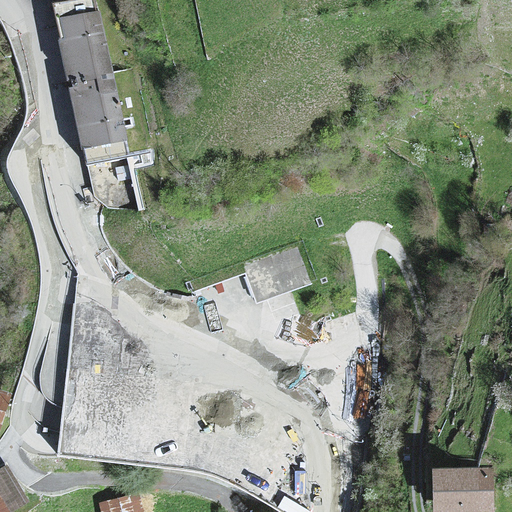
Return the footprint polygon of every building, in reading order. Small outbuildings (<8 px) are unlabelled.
[(97,1),(56,9),(92,196),(110,213),(137,208),(97,1)] [(12,392),(0,388),(0,431),(2,432),(12,392)] [(3,466),(0,467),(0,511),(1,511),(23,501),(3,466)] [(489,511),(489,471),(431,472),(431,511),(489,511)] [(141,511),(137,494),(97,505),(99,511),(141,511)]
